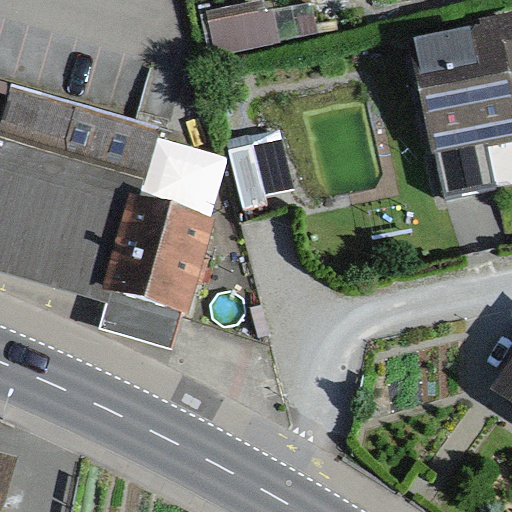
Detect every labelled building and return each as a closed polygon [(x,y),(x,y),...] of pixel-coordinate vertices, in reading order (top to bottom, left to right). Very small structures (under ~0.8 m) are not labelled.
[(273,11),(214,14),(216,55),(275,51),(273,11)] [(490,37),(403,54),(423,157),(511,140),(490,37)] [(0,110),(0,273),(101,301),(125,211),(145,138),(3,99),(0,110)] [(198,231),(125,211),(101,301),(174,320),(198,231)] [(511,365),(490,396),(511,411),(511,365)]
